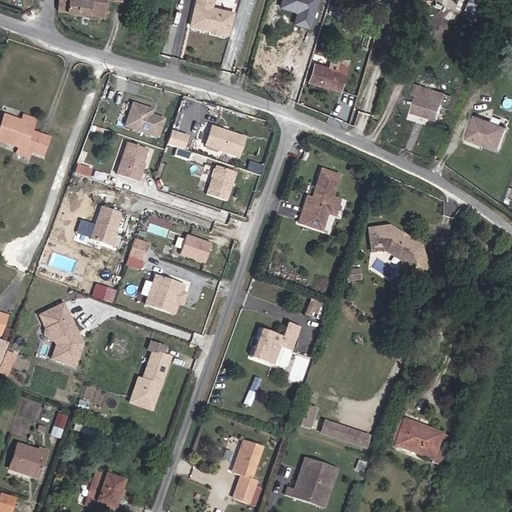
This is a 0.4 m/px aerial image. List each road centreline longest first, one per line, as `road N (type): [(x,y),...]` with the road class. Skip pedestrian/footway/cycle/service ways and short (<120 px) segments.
road 1 (residential): [(154,511),(296,116)]
road 2 (unclassified): [(296,116),(122,60),(54,47)]
road 3 (unclassified): [(511,228),(436,175),(296,116)]
